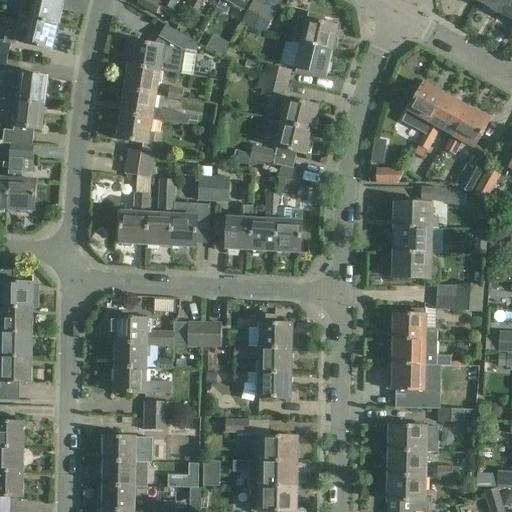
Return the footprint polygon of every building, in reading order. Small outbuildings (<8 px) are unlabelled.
[(23,0),(19,17),(58,27),(64,0),(23,0)] [(155,16),(162,4),(153,0),(139,0),(136,6),(155,16)] [(163,0),(162,4),(174,11),(179,0),(163,0)] [(200,0),(191,0),(187,8),(197,14),(204,2),(200,0)] [(222,0),(217,9),(227,15),(233,4),(245,11),(250,0),(222,0)] [(500,15),(508,0),(480,0),(479,3),(500,15)] [(511,21),(511,0),(508,0),(500,15),(511,21)] [(253,30),(266,8),(254,1),(241,23),(253,30)] [(266,8),(253,30),(264,36),(276,14),(266,8)] [(336,28),(322,25),(324,18),(308,14),(306,21),(298,19),(292,44),(301,46),(330,54),(336,28)] [(58,27),(19,17),(16,34),(6,32),(4,42),(0,41),(0,56),(8,58),(10,45),(13,42),(25,45),(25,46),(52,53),(58,27)] [(129,67),(159,72),(181,75),(184,52),(159,38),(153,46),(133,43),(129,67)] [(330,54),(301,46),(295,70),(325,77),(330,54)] [(260,78),(288,85),(291,72),(267,66),(265,78),(260,77),(260,78)] [(125,91),(155,96),(159,72),(129,67),(125,91)] [(187,89),(203,91),(204,69),(189,68),(187,89)] [(1,100),(44,106),(48,79),(21,75),(4,73),(3,86),(1,100)] [(288,85),(260,78),(257,90),(286,96),(288,85)] [(431,124),(446,97),(424,85),(409,112),(431,124)] [(182,102),(184,91),(169,88),(167,99),(182,102)] [(122,116),(152,120),(197,127),(198,118),(167,113),(167,111),(153,109),(155,96),(125,91),(122,116)] [(453,136),(468,109),(446,97),(431,124),(414,154),(423,159),(427,151),(428,152),(441,129),(453,136)] [(282,125),(312,132),(318,107),(280,98),(277,110),(285,112),(282,125)] [(32,145),(34,131),(41,131),(44,106),(1,100),(0,100),(0,112),(15,115),(13,128),(14,128),(14,132),(5,131),(3,145),(10,145),(32,147),(32,145)] [(468,109),(453,136),(445,151),(455,157),(463,142),(475,148),(489,121),(468,109)] [(152,120),(122,116),(118,141),(153,146),(155,134),(150,133),(152,120)] [(312,132),(282,125),(270,122),(268,132),(280,135),(276,150),(277,150),(276,152),(253,146),(251,155),(241,152),(238,165),(250,165),(251,161),(281,167),(281,166),(293,169),(297,155),(306,157),(312,132)] [(372,154),(371,163),(383,165),(387,141),(375,140),(372,154)] [(32,147),(10,145),(10,159),(24,160),(34,160),(34,147),(32,147)] [(126,162),(153,166),(154,160),(154,153),(128,150),(126,162)] [(471,195),(486,168),(473,161),(458,187),(471,195)] [(151,179),(153,166),(126,162),(124,175),(138,177),(151,179)] [(303,172),(293,169),(281,166),(281,167),(277,180),(279,180),(278,193),(297,198),(303,172)] [(198,203),(213,203),(214,178),(212,178),(212,168),(201,167),(200,177),(199,177),(198,203)] [(488,169),(473,196),(485,203),(490,194),(495,197),(505,179),(488,169)] [(406,170),(377,170),(377,185),(398,185),(406,170)] [(8,181),(7,211),(36,212),(37,182),(21,181),(22,172),(9,172),(8,181)] [(229,178),(214,178),(213,203),(228,204),(229,178)] [(0,211),(7,211),(8,181),(0,180),(0,211)] [(146,245),(172,246),(174,204),(176,181),(159,181),(157,215),(149,215),(148,215),(146,245)] [(460,194),(461,193),(433,188),(421,188),(421,201),(432,202),(464,207),(466,196),(460,194)] [(277,221),(278,209),(278,195),(265,195),(264,221),(252,220),(250,250),(275,251),(277,221)] [(119,244),(146,245),(148,215),(149,215),(150,197),(137,196),(135,196),(134,214),(121,213),(119,244)] [(195,247),(196,244),(209,245),(211,206),(174,204),(172,246),(195,247)] [(394,229),(430,230),(438,230),(439,218),(430,218),(431,205),(394,204),(394,229)] [(250,250),(252,220),(253,207),(241,207),(241,220),(215,219),(214,237),(226,238),(225,249),(250,250)] [(277,221),(275,251),(299,252),(300,222),(303,222),(304,211),(278,209),(277,221)] [(393,254),(430,255),(430,230),(394,229),(393,254)] [(474,256),(486,257),(488,231),(476,230),(474,256)] [(311,271),(311,255),(234,253),(233,269),(311,271)] [(430,255),(393,254),(393,280),(429,281),(430,255)] [(0,307),(31,309),(32,283),(0,282),(0,307)] [(437,299),(483,300),(484,289),(437,286),(437,299)] [(483,300),(437,299),(436,311),(483,313),(483,300)] [(0,332),(31,334),(31,309),(0,307),(0,332)] [(393,342),(424,342),(437,343),(437,331),(433,331),(433,310),(411,310),(411,317),(394,316),(393,342)] [(259,350),(288,351),(289,325),(276,325),(277,317),(255,316),(255,330),(259,330),(259,349),(259,350)] [(230,336),(241,335),(240,319),(229,319),(230,336)] [(114,344),(145,345),(187,346),(187,349),(202,350),(204,324),(174,323),(174,332),(145,332),(146,320),(114,320),(114,344)] [(204,324),(202,350),(220,350),(221,325),(204,324)] [(0,357),(30,358),(31,334),(0,332),(0,357)] [(498,353),(511,354),(511,333),(500,333),(498,353)] [(392,367),(423,367),(424,342),(393,342),(392,367)] [(113,369),(144,370),(145,345),(114,344),(113,369)] [(258,375),(288,375),(288,351),(259,350),(259,349),(234,348),(234,359),(259,360),(258,375)] [(511,355),(495,355),(494,367),(511,368),(511,355)] [(436,367),(465,367),(465,358),(451,358),(451,356),(436,356),(436,367)] [(30,358),(0,357),(0,382),(30,383),(30,358)] [(172,359),(159,359),(159,371),(172,371),(172,359)] [(423,367),(392,367),(392,392),(405,392),(405,401),(420,401),(420,409),(477,410),(477,398),(430,397),(431,390),(423,390),(423,367)] [(144,370),(113,369),(113,394),(171,395),(172,383),(144,382),(144,370)] [(247,385),(248,374),(235,373),(234,384),(247,385)] [(217,385),(218,374),(208,374),(207,385),(217,385)] [(288,375),(258,375),(258,385),(258,399),(287,400),(288,375)] [(143,417),(169,417),(174,417),(174,403),(143,403),(143,417)] [(477,410),(420,409),(420,410),(438,410),(438,423),(474,424),(474,413),(464,413),(465,411),(477,411),(477,410)] [(169,417),(143,417),(143,431),(168,431),(169,417)] [(232,434),(248,434),(249,421),(226,421),(226,434),(232,434)] [(0,448),(21,449),(22,423),(0,423),(0,448)] [(388,452),(425,453),(438,453),(438,441),(433,441),(433,428),(425,428),(425,427),(389,426),(388,452)] [(103,462),(133,463),(133,438),(103,437),(103,462)] [(295,438),(268,438),(259,438),(259,463),(295,464),(295,438)] [(229,441),(229,450),(252,452),(253,442),(229,441)] [(0,473),(21,474),(21,449),(0,448),(0,473)] [(388,477),(424,478),(425,453),(388,452),(388,477)] [(102,487),(132,488),(133,463),(103,462),(102,487)] [(259,487),(295,488),(295,464),(259,463),(233,462),(233,473),(248,473),(248,487),(259,487)] [(168,489),(198,488),(199,465),(189,465),(189,477),(168,477),(168,489)] [(452,480),(452,467),(437,467),(437,479),(452,480)] [(511,473),(499,472),(497,489),(511,489),(511,473)] [(21,474),(0,473),(0,497),(20,498),(21,474)] [(477,487),(496,489),(496,475),(478,474),(477,487)] [(424,478),(388,477),(387,502),(386,511),(428,511),(428,499),(423,499),(424,478)] [(102,511),(132,511),(132,488),(102,487),(102,511)] [(294,511),(295,488),(259,487),(258,511),(294,511)] [(504,511),(498,489),(484,493),(489,511),(504,511)] [(164,511),(164,502),(147,502),(146,511),(164,511)]
